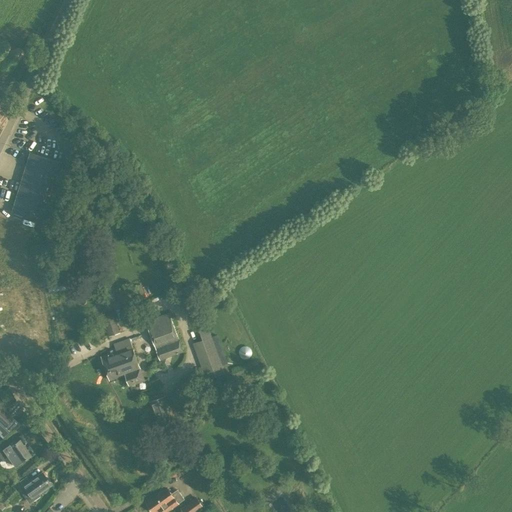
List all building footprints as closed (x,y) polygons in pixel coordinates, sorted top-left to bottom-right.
[(29,153),(12,211),(42,220),(59,162),(29,153)] [(116,293),(124,316),(138,311),(130,288),(116,293)] [(150,364),(160,360),(184,352),(169,312),(146,321),(158,356),(149,360),(150,364)] [(102,316),(109,336),(120,332),(113,313),(102,316)] [(206,379),(232,370),(229,362),(222,365),(208,325),(198,328),(202,340),(193,343),(206,379)] [(109,380),(126,374),(130,385),(144,380),(132,346),(102,357),(109,380)] [(175,421),(166,396),(149,402),(158,428),(175,421)] [(17,422),(12,417),(2,408),(0,409),(0,422),(8,431),(17,422)] [(9,445),(3,449),(1,450),(0,447),(0,461),(6,457),(5,455),(7,454),(15,465),(29,455),(19,440),(10,446),(9,445)] [(42,472),(37,476),(36,475),(22,484),(33,500),(40,496),(39,494),(52,485),(42,472)] [(0,509),(1,510),(19,494),(12,486),(0,497),(1,498),(0,498),(0,509)] [(177,489),(171,494),(167,488),(146,502),(153,511),(156,511),(160,509),(162,511),(164,511),(182,500),(183,497),(177,489)] [(196,497),(180,508),(183,511),(198,511),(204,508),(196,497)]
